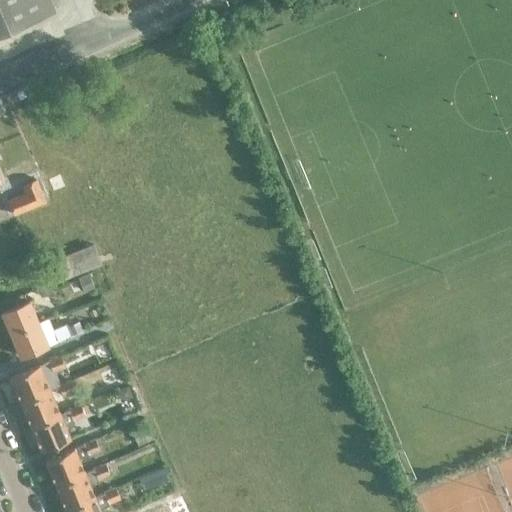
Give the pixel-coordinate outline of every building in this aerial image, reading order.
[(0,0),(0,32),(53,10),(49,0),(0,0)] [(27,162),(20,165),(23,172),(30,169),(27,162)] [(21,184),(24,193),(8,200),(14,213),(44,200),(35,178),(21,184)] [(55,281),(99,262),(92,244),(48,263),(55,281)] [(87,273),(77,278),(83,292),(93,287),(87,273)] [(48,285),(36,289),(39,297),(51,292),(48,285)] [(9,334),(38,322),(29,300),(0,312),(9,334)] [(38,322),(9,334),(18,355),(47,343),(56,340),(52,329),(47,318),(38,322)] [(78,321),(66,326),(70,335),(82,329),(78,321)] [(56,340),(68,335),(64,324),(52,329),(56,340)] [(9,376),(19,400),(48,388),(58,384),(52,370),(63,365),(59,355),(47,360),(38,364),(9,376)] [(61,395),(74,390),(70,380),(57,385),(61,395)] [(126,386),(116,391),(119,397),(125,399),(131,396),(126,386)] [(58,412),(48,388),(19,400),(29,424),(58,412)] [(84,414),(80,404),(67,409),(58,413),(58,412),(29,424),(40,450),(69,438),(64,426),(73,422),(71,419),(84,414)] [(145,424),(130,430),(136,446),(152,439),(145,424)] [(54,483),(83,471),(78,461),(89,457),(87,453),(98,448),(94,438),(44,459),(54,483)] [(64,508),(93,496),(88,485),(97,482),(96,478),(109,473),(104,462),(91,467),(92,468),(83,471),(54,483),(64,507),(64,508)] [(162,468),(152,472),(156,484),(167,479),(162,468)] [(64,508),(66,511),(99,511),(97,506),(106,502),(119,497),(114,487),(101,492),(102,492),(93,496),(64,508)]
